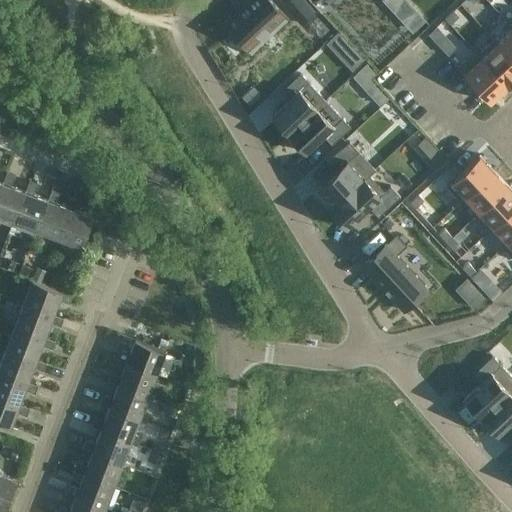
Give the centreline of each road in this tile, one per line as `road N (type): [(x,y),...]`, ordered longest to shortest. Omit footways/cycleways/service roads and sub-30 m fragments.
road 1 (residential): [(224,356),(215,287),(165,176),(138,140),(0,30)]
road 2 (residential): [(199,0),(186,12),(185,42),(372,349)]
road 3 (residential): [(22,511),(132,245)]
road 4 (residential): [(372,349),(511,499)]
road 5 (residential): [(221,511),(224,356)]
road 6 (residential): [(372,349),(485,320),(511,295)]
road 7 (residential): [(224,356),(332,362),(372,349)]
